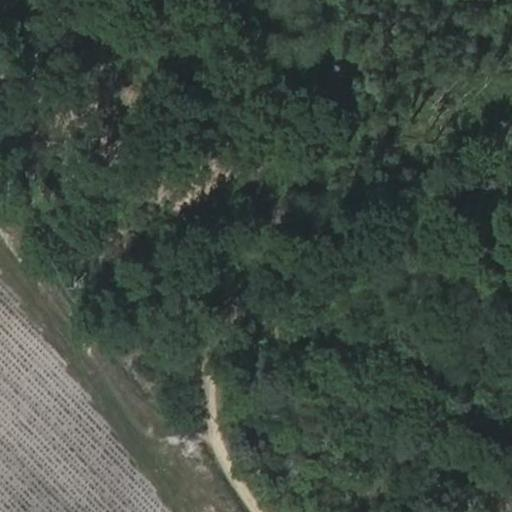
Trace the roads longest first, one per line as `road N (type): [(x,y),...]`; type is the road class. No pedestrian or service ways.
road 1 (track): [(262,511),(216,431),(220,344),(250,273),(319,174),(410,0)]
road 2 (track): [(167,440),(0,205)]
